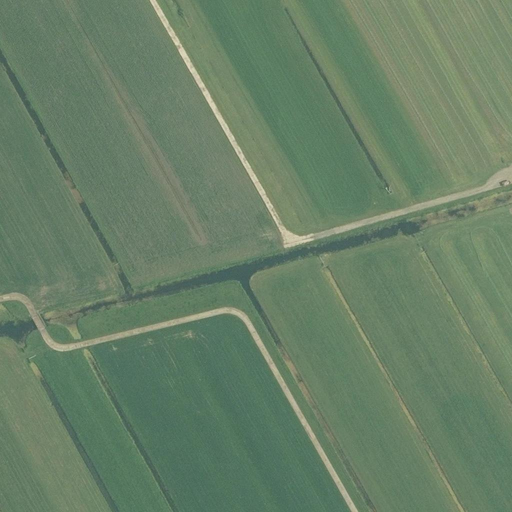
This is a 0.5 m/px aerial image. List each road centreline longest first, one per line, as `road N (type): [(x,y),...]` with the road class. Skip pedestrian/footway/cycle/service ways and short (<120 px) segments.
road 1 (track): [(152,0),(287,238),(299,242),(511,183)]
road 2 (track): [(355,511),(237,312),(58,348),(22,298),(0,299)]
